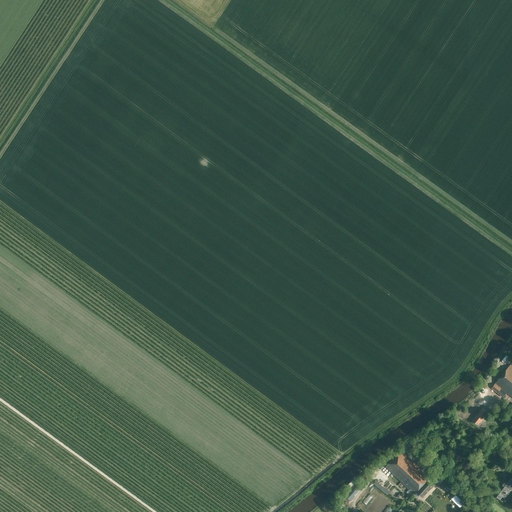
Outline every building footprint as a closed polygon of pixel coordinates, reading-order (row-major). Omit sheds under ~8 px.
[(499,396),(501,396),(504,392),(505,393),(506,392),(511,396),(511,364),(491,388),(497,393),(497,395),(499,396)] [(478,424),(487,412),(482,408),(473,420),(478,424)] [(411,489),(415,493),(416,492),(419,495),(422,497),(434,485),(428,479),(430,477),(401,450),(385,466),(410,490),(411,489)] [(496,451),(492,456),(497,460),(502,454),(498,451),(497,452),(496,451)] [(505,498),(511,489),(511,477),(507,484),(504,482),(502,485),(504,487),(499,494),(497,496),(500,499),(502,496),(505,498)] [(350,488),(344,495),(350,501),(354,497),(353,496),(362,487),(356,482),(356,483),(350,488)] [(337,496),(334,499),(341,504),(343,501),(337,496)]
